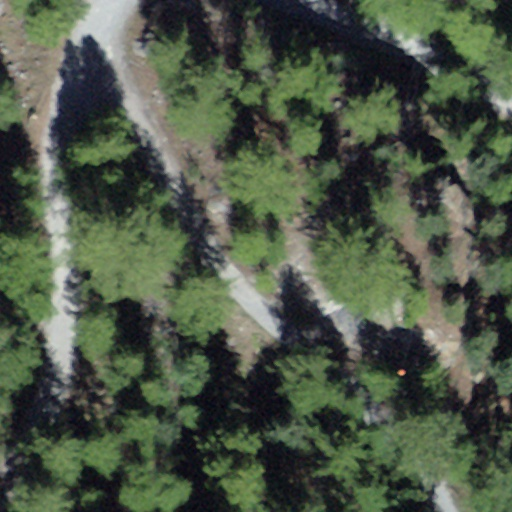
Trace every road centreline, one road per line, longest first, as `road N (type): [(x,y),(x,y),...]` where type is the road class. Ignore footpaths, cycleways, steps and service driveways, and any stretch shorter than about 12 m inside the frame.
road 1 (track): [(0,488),(58,310),(58,209),(68,130),(91,48)]
road 2 (track): [(280,0),(391,34),(511,100)]
